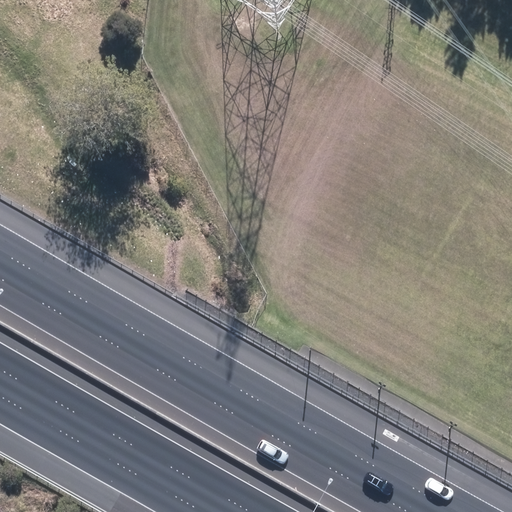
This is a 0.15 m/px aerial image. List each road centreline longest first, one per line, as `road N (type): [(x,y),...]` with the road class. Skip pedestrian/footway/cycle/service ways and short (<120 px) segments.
road 1 (motorway): [(0,252),(449,511)]
road 2 (motorway): [(205,511),(0,396)]
